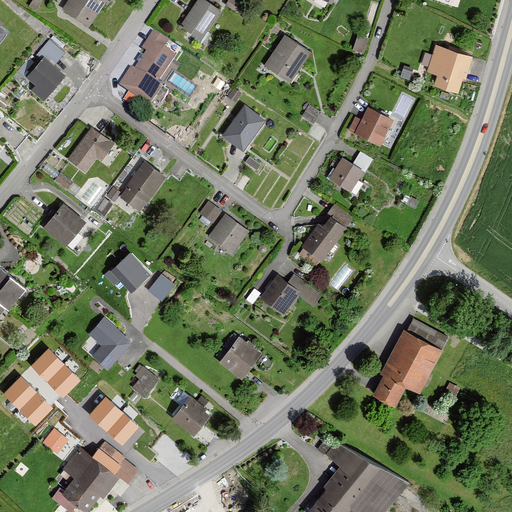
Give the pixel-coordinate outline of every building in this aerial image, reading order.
[(104,1),(102,0),(67,0),(62,9),(89,26),(104,1)] [(220,10),(204,0),(197,0),(181,25),(201,39),(220,10)] [(250,10),(235,0),(228,0),(225,5),(244,19),(250,10)] [(167,41),(154,33),(118,85),(149,106),(161,88),(156,85),(175,58),(162,49),(167,41)] [(310,52),(284,34),(263,66),(289,84),(310,52)] [(363,50),(369,37),(360,34),(355,46),(363,50)] [(65,53),(54,44),(25,78),(33,85),(30,90),(43,101),(65,74),(54,65),(65,53)] [(475,58),(435,45),(427,72),(436,75),(432,85),(457,93),(461,78),(468,80),(475,58)] [(264,119),(243,104),(221,137),(242,151),(264,119)] [(393,120),(367,107),(361,120),(355,117),(349,131),(380,146),(393,120)] [(114,143),(91,126),(67,159),(86,173),(96,159),(100,161),(114,143)] [(193,139),(184,132),(177,142),(187,149),(193,139)] [(352,165),(341,158),(328,180),(350,192),(362,171),(366,174),(374,160),(360,152),(352,165)] [(260,165),(248,157),(244,163),(256,171),(260,165)] [(165,175),(143,161),(119,197),(137,209),(143,200),(147,203),(165,175)] [(222,210),(208,201),(199,214),(213,223),(222,210)] [(83,221),(63,203),(41,227),(61,245),(83,221)] [(248,230),(224,213),(207,237),(231,254),(248,230)] [(323,227),(318,224),(299,249),(319,264),(346,229),(331,217),(323,227)] [(154,277),(133,255),(116,270),(137,292),(154,277)] [(0,269),(0,305),(4,309),(7,311),(25,289),(0,269)] [(162,270),(150,288),(165,299),(177,281),(162,270)] [(283,280),(277,276),(260,299),(283,317),(298,296),(313,307),(322,296),(290,272),(283,280)] [(130,343),(102,319),(88,335),(100,346),(91,357),(107,371),(130,343)] [(441,349),(402,330),(370,394),(395,407),(404,387),(419,394),(441,349)] [(260,353),(236,336),(217,363),(241,380),(260,353)] [(78,378),(48,349),(31,366),(60,396),(78,378)] [(159,380),(147,370),(132,390),(144,399),(159,380)] [(51,406),(21,377),(4,395),(34,424),(51,406)] [(210,414),(190,397),(171,419),(191,437),(210,414)] [(136,426),(105,398),(88,417),(119,444),(136,426)] [(58,451),(70,435),(55,424),(43,439),(58,451)] [(378,511),(399,483),(336,439),(323,458),(335,467),(304,511),(340,511),(348,502),(362,511),(378,511)] [(90,456),(79,448),(62,470),(73,478),(60,495),(83,511),(84,511),(97,496),(101,499),(117,478),(132,489),(143,474),(122,459),(120,462),(97,446),(90,456)]
